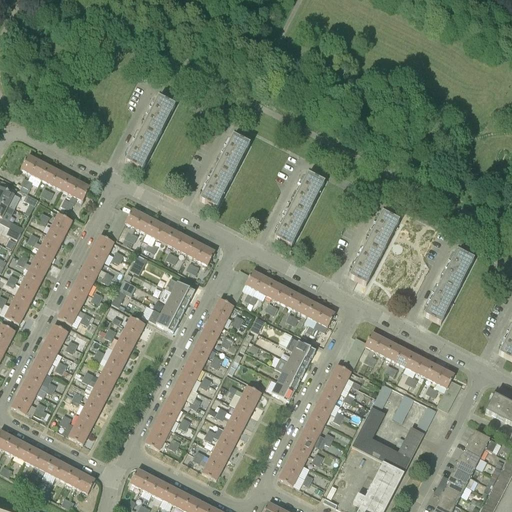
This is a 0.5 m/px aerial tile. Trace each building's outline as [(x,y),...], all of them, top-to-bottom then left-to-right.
[(158,140),(166,124),(175,108),(158,99),(141,131),(158,140)] [(142,172),(150,156),(158,140),(141,131),(124,164),(142,172)] [(233,178),(241,162),(250,146),(233,137),(216,170),(233,178)] [(20,172),(31,177),(38,162),(28,157),(20,172)] [(31,177),(41,182),(48,168),(38,162),(31,177)] [(41,182),(51,188),(59,173),(48,168),(41,182)] [(216,211),(225,195),(233,178),(216,170),(199,202),(216,211)] [(51,188),(62,193),(69,178),(59,173),(51,188)] [(308,217),(316,201),(324,185),(307,176),(291,208),(308,217)] [(62,193),(72,198),(79,184),(69,178),(62,193)] [(20,187),(24,190),(28,183),(23,180),(20,187)] [(24,190),(29,192),(33,185),(28,183),(24,190)] [(79,184),(72,198),(82,203),(90,189),(79,184)] [(0,204),(8,208),(14,197),(0,189),(0,204)] [(40,198),(45,200),(49,193),(44,191),(40,198)] [(45,200),(50,203),(53,196),(49,193),(45,200)] [(35,209),(38,202),(26,197),(23,203),(35,209)] [(61,208),(65,211),(69,204),(64,201),(61,208)] [(8,208),(0,204),(0,219),(2,221),(5,214),(11,217),(14,211),(8,208)] [(65,211),(70,213),(73,206),(69,204),(65,211)] [(291,249),(299,233),(308,217),(291,208),(274,240),(291,249)] [(129,217),(119,211),(116,217),(127,222),(129,217)] [(142,217),(132,211),(129,217),(127,222),(125,226),(131,229),(125,241),(129,243),(132,236),(135,231),(142,217)] [(382,255),(391,239),(399,223),(382,214),(365,246),(382,255)] [(40,221),(47,224),(50,220),(42,216),(40,221)] [(52,227),(67,234),(72,224),(57,216),(52,227)] [(127,222),(116,217),(113,222),(124,228),(125,226),(127,222)] [(142,217),(135,231),(140,234),(146,237),(153,222),(142,217)] [(37,225),(45,229),(47,224),(40,221),(37,225)] [(124,228),(113,222),(111,227),(121,233),(124,228)] [(153,222),(146,237),(143,241),(148,244),(153,246),(156,242),(163,227),(153,222)] [(9,230),(20,236),(23,230),(12,224),(9,230)] [(47,237),(61,244),(67,234),(52,227),(47,237)] [(121,233),(111,227),(108,233),(118,238),(121,233)] [(156,242),(166,247),(173,233),(163,227),(156,242)] [(17,242),(20,236),(9,230),(6,236),(17,242)] [(118,238),(108,233),(105,238),(116,243),(118,238)] [(166,247),(176,252),(184,238),(173,233),(166,247)] [(29,241),(36,245),(39,240),(32,236),(29,241)] [(129,243),(132,245),(134,246),(137,238),(132,236),(129,243)] [(41,247),(56,255),(61,244),(47,237),(41,247)] [(94,248),(109,256),(114,245),(99,238),(94,248)] [(176,252),(186,258),(194,243),(184,238),(176,252)] [(27,246),(34,250),(36,245),(29,241),(27,246)] [(186,258),(197,263),(204,248),(194,243),(186,258)] [(149,254),(153,246),(148,244),(145,251),(149,254)] [(153,246),(149,254),(154,256),(158,249),(153,246)] [(366,288),(374,271),(382,255),(365,246),(349,279),(366,288)] [(36,258),(51,265),(56,255),(41,247),(36,258)] [(88,258),(103,266),(109,256),(94,248),(88,258)] [(204,248),(197,263),(207,268),(215,254),(204,248)] [(457,294),(465,278),(474,261),(456,253),(440,285),(457,294)] [(113,258),(121,262),(123,257),(116,254),(113,258)] [(165,262),(170,265),(173,257),(169,255),(165,262)] [(18,261),(26,265),(28,260),(21,257),(18,261)] [(129,272),(139,278),(147,262),(137,257),(129,272)] [(170,265),(175,267),(178,260),(173,257),(170,265)] [(31,268),(45,275),(51,265),(36,258),(31,268)] [(98,276),(103,279),(105,274),(101,272),(103,266),(88,258),(83,269),(98,276)] [(111,263),(118,267),(121,262),(113,258),(111,263)] [(16,266),(24,270),(26,265),(18,261),(16,266)] [(191,275),(194,267),(190,265),(186,272),(191,275)] [(194,267),(191,275),(195,277),(199,270),(194,267)] [(25,278),(40,286),(45,275),(31,268),(25,278)] [(78,279),(93,287),(98,276),(83,269),(78,279)] [(250,278),(239,273),(237,278),(247,284),(250,278)] [(247,284),(245,287),(255,293),(263,278),(252,273),(250,278),(247,284)] [(113,278),(105,274),(103,279),(111,282),(113,278)] [(8,282),(15,286),(18,281),(10,277),(8,282)] [(20,289),(35,296),(40,286),(25,278),(20,289)] [(247,284),(237,278),(234,283),(244,289),(245,287),(247,284)] [(255,293),(265,298),(273,283),(263,278),(255,293)] [(72,289),(87,297),(93,287),(78,279),(72,289)] [(111,282),(103,279),(101,283),(108,287),(111,282)] [(172,295),(189,303),(190,300),(191,300),(194,293),(170,280),(164,291),(172,295)] [(5,287),(13,291),(15,286),(8,282),(5,287)] [(125,296),(129,299),(135,288),(128,285),(124,282),(118,293),(125,296)] [(244,289),(234,283),(231,289),(242,294),(244,289)] [(273,283),(265,298),(276,303),(283,289),(273,283)] [(440,326),(449,310),(457,294),(440,285),(423,317),(440,326)] [(15,299),(29,306),(35,296),(20,289),(15,299)] [(67,300),(82,308),(87,297),(72,289),(67,300)] [(241,295),(231,289),(228,295),(238,300),(241,295)] [(276,303),(286,309),(294,294),(283,289),(276,303)] [(111,306),(118,310),(125,296),(118,293),(111,306)] [(286,309),(296,314),(304,299),(294,294),(286,309)] [(92,299),(100,303),(102,298),(95,295),(92,299)] [(166,305),(183,313),(185,310),(185,311),(189,303),(172,295),(166,305)] [(238,300),(228,295),(225,300),(235,306),(238,300)] [(249,305),(252,298),(248,295),(244,302),(249,305)] [(252,298),(249,305),(254,307),(257,300),(252,298)] [(9,309),(24,317),(29,306),(15,299),(9,309)] [(90,304),(97,308),(100,303),(92,299),(90,304)] [(296,314),(307,319),(314,305),(304,299),(296,314)] [(62,310),(82,320),(85,315),(79,313),(82,308),(67,300),(62,310)] [(214,312),(228,319),(233,309),(219,302),(214,312)] [(161,315),(178,324),(180,321),(184,314),(183,313),(166,305),(161,315)] [(307,319),(317,324),(324,310),(314,305),(307,319)] [(265,313),(270,315),(273,308),(268,306),(265,313)] [(270,315),(274,318),(278,310),(273,308),(270,315)] [(24,317),(9,309),(4,320),(19,327),(24,317)] [(77,318),(62,310),(56,320),(71,328),(77,318)] [(324,310),(317,324),(327,330),(335,315),(324,310)] [(178,324),(161,315),(153,312),(148,322),(172,335),(174,331),(175,331),(178,324)] [(208,322),(223,330),(228,319),(214,312),(208,322)] [(92,319),(85,315),(82,320),(89,324),(92,319)] [(285,324),(290,326),(294,319),(289,316),(285,324)] [(233,322),(240,326),(243,322),(235,318),(233,322)] [(124,330),(139,338),(144,327),(130,319),(124,330)] [(290,326),(295,329),(298,321),(294,319),(290,326)] [(89,324),(82,320),(80,325),(87,328),(89,324)] [(111,325),(119,329),(121,323),(114,320),(111,325)] [(203,333),(217,340),(223,330),(208,322),(203,333)] [(238,331),(240,326),(233,322),(230,327),(238,331)] [(0,327),(0,339),(10,344),(15,334),(0,327)] [(48,338),(62,345),(67,335),(53,327),(48,338)] [(314,330),(309,328),(306,334),(311,337),(314,330)] [(511,362),(511,328),(498,356),(511,362)] [(106,335),(114,339),(116,334),(108,330),(106,335)] [(119,341),(133,349),(139,338),(124,330),(119,341)] [(198,343),(212,350),(217,340),(203,333),(198,343)] [(104,340),(111,344),(114,339),(106,335),(104,340)] [(382,340),(372,335),(367,344),(364,349),(374,354),(382,340)] [(42,348),(57,356),(62,345),(48,338),(42,348)] [(222,343),(230,347),(232,342),(225,338),(222,343)] [(367,344),(356,338),(353,344),(364,350),(364,349),(367,344)] [(0,352),(4,355),(10,344),(0,339),(0,352)] [(293,354),(310,362),(311,359),(312,359),(316,352),(291,340),(286,350),(293,354)] [(382,340),(374,354),(384,360),(392,345),(382,340)] [(113,352),(128,360),(133,349),(119,341),(113,352)] [(192,353),(207,361),(212,350),(198,343),(192,353)] [(220,348),(227,351),(230,347),(222,343),(220,348)] [(67,348),(74,352),(77,347),(69,344),(67,348)] [(364,350),(353,344),(350,350),(361,356),(364,350)] [(384,360),(395,365),(402,350),(392,345),(384,360)] [(37,359),(52,366),(57,356),(42,348),(37,359)] [(65,353),(72,357),(74,352),(67,348),(65,353)] [(361,356),(350,350),(347,356),(358,362),(361,356)] [(395,365),(405,370),(413,355),(402,350),(395,365)] [(95,357),(102,361),(105,356),(97,352),(95,357)] [(107,363),(122,371),(128,360),(113,352),(107,363)] [(187,363),(201,371),(207,361),(192,353),(187,363)] [(288,364),(304,373),(306,369),(307,370),(310,363),(310,362),(293,354),(288,364)] [(405,370),(415,376),(423,361),(413,355),(405,370)] [(358,362),(347,356),(344,362),(355,367),(358,362)] [(368,367),(372,358),(368,356),(363,364),(368,367)] [(92,362),(100,365),(102,361),(95,357),(92,362)] [(368,367),(373,369),(377,361),(372,358),(368,367)] [(32,369),(46,376),(52,366),(37,359),(32,369)] [(212,363),(219,367),(221,362),(215,359),(212,363)] [(415,376),(426,381),(433,366),(423,361),(415,376)] [(355,367),(344,362),(342,367),(352,373),(355,367)] [(102,374),(116,382),(122,371),(107,363),(102,374)] [(182,374),(196,381),(201,371),(187,363),(182,374)] [(210,368),(216,372),(219,367),(212,363),(210,368)] [(227,375),(232,378),(238,365),(234,363),(227,375)] [(56,369),(64,372),(66,368),(59,364),(56,369)] [(282,374),(299,383),(301,380),(305,373),(304,373),(288,364),(282,374)] [(426,381),(436,386),(444,371),(433,366),(426,381)] [(384,375),(388,377),(392,370),(388,367),(384,375)] [(331,378),(346,385),(351,375),(336,368),(331,378)] [(26,379),(41,387),(46,376),(32,369),(26,379)] [(54,373),(61,377),(64,372),(56,369),(54,373)] [(388,377),(393,379),(397,372),(392,370),(388,377)] [(454,377),(444,371),(436,386),(446,391),(454,377)] [(83,379),(91,383),(94,378),(86,374),(83,379)] [(96,385),(111,393),(116,382),(102,374),(96,385)] [(176,384),(191,392),(196,381),(182,374),(176,384)] [(277,385),(294,393),(295,390),(296,390),(300,383),(299,383),(282,374),(277,385)] [(326,388),(340,396),(346,385),(331,378),(326,388)] [(404,385),(409,387),(413,380),(408,378),(404,385)] [(21,390),(36,397),(41,387),(26,379),(21,390)] [(81,384),(89,388),(91,383),(83,379),(81,384)] [(201,384),(208,388),(211,383),(204,379),(201,384)] [(409,387),(414,390),(417,383),(413,380),(409,387)] [(461,388),(451,383),(449,387),(448,389),(458,393),(461,388)] [(46,389),(53,393),(56,388),(48,384),(46,389)] [(171,394),(186,402),(191,392),(176,384),(171,394)] [(199,389),(206,393),(208,388),(201,384),(199,389)] [(353,384),(350,388),(358,392),(360,387),(353,384)] [(90,396),(105,404),(111,393),(96,385),(90,396)] [(294,393),(277,385),(271,396),(288,404),(290,400),(291,401),(294,393)] [(360,509),(358,511),(384,511),(436,413),(427,409),(415,432),(410,430),(397,455),(372,442),(385,416),(380,414),(392,391),(383,386),(351,448),(382,465),(365,499),(357,496),(352,505),(360,509)] [(228,393),(236,397),(238,392),(231,388),(228,393)] [(241,399),(255,407),(261,396),(247,388),(241,399)] [(320,399),(335,406),(340,396),(326,388),(320,399)] [(43,394),(51,398),(53,393),(46,389),(43,394)] [(425,396),(429,398),(433,391),(429,389),(425,396)] [(455,399),(458,393),(448,389),(444,394),(455,399)] [(16,400),(30,407),(36,397),(21,390),(16,400)] [(429,398),(434,400),(438,393),(433,391),(429,398)] [(226,398),(233,402),(236,397),(228,393),(226,398)] [(166,405),(180,412),(186,402),(171,394),(166,405)] [(345,398),(352,402),(355,397),(347,394),(345,398)] [(452,405),(455,399),(444,394),(441,399),(452,405)] [(72,401),(80,404),(82,400),(75,396),(72,401)] [(85,407),(99,415),(105,404),(90,396),(85,407)] [(392,421),(401,426),(414,402),(404,397),(392,421)] [(485,414),(499,421),(507,404),(494,397),(485,414)] [(352,402),(345,398),(343,403),(350,407),(352,402)] [(235,410),(250,418),(255,407),(241,399),(235,410)] [(315,409),(330,416),(335,406),(320,399),(315,409)] [(450,410),(452,405),(441,399),(439,404),(450,410)] [(30,407),(16,400),(10,410),(25,418),(30,407)] [(191,405),(198,408),(200,404),(193,400),(191,405)] [(70,405),(78,409),(80,404),(72,401),(70,405)] [(450,410),(439,404),(436,409),(447,415),(450,410)] [(499,421),(511,427),(511,406),(507,404),(499,421)] [(36,409),(43,413),(45,409),(38,405),(36,409)] [(160,415),(175,422),(180,412),(166,405),(160,415)] [(188,409),(196,413),(198,408),(191,405),(188,409)] [(79,418),(94,425),(99,415),(85,407),(79,418)] [(33,414),(40,418),(43,413),(36,409),(33,414)] [(310,419),(324,427),(330,416),(315,409),(310,419)] [(217,415),(225,419),(227,414),(220,410),(217,415)] [(230,421),(244,429),(250,418),(235,410),(230,421)] [(335,419),(342,423),(344,418),(337,414),(335,419)] [(155,425),(170,433),(175,422),(160,415),(155,425)] [(215,420),(222,424),(225,419),(217,415),(215,420)] [(61,422),(69,426),(71,421),(64,417),(61,422)] [(74,429),(88,436),(94,425),(79,418),(74,429)] [(304,430),(319,437),(324,427),(310,419),(304,430)] [(340,427),(342,423),(335,419),(332,423),(340,427)] [(180,425),(187,429),(190,424),(182,420),(180,425)] [(224,432),(239,440),(244,429),(230,421),(224,432)] [(59,427),(66,431),(69,426),(61,422),(59,427)] [(150,436),(164,443),(170,433),(155,425),(150,436)] [(178,430),(185,434),(187,429),(180,425),(178,430)] [(88,436),(74,429),(68,440),(82,447),(88,436)] [(299,440),(314,447),(319,437),(304,430),(299,440)] [(0,451),(2,452),(10,438),(0,432),(0,451)] [(206,436),(213,440),(216,436),(208,432),(206,436)] [(218,443),(233,450),(239,440),(224,432),(218,443)] [(469,444),(484,452),(489,442),(475,434),(469,444)] [(324,440),(331,443),(333,439),(326,435),(324,440)] [(164,443),(150,436),(144,446),(159,453),(164,443)] [(203,441),(211,445),(213,440),(206,436),(203,441)] [(2,452),(13,458),(20,443),(10,438),(2,452)] [(294,450),(308,458),(314,447),(299,440),(294,450)] [(322,445),(329,448),(331,443),(324,440),(322,445)] [(170,445),(177,449),(179,445),(172,441),(170,445)] [(13,458),(24,463),(31,449),(20,443),(13,458)] [(213,454),(227,461),(233,450),(218,443),(213,454)] [(464,454),(479,461),(484,452),(469,444),(464,454)] [(174,454),(177,449),(170,445),(167,450),(174,454)] [(24,463),(34,469),(42,454),(31,449),(24,463)] [(289,461),(303,468),(308,458),(294,450),(289,461)] [(34,469),(45,474),(52,460),(42,454),(34,469)] [(195,458),(202,462),(204,458),(197,454),(195,458)] [(207,465),(222,472),(227,461),(213,454),(207,465)] [(459,464),(474,471),(479,461),(464,454),(459,464)] [(313,460),(321,464),(323,459),(316,456),(313,460)] [(200,467),(202,462),(195,458),(192,463),(200,467)] [(45,474),(56,480),(63,465),(52,460),(45,474)] [(311,465),(318,469),(321,464),(313,460),(311,465)] [(283,471),(298,479),(303,468),(289,461),(283,471)] [(511,473),(511,467),(505,463),(502,469),(511,473)] [(455,473),(469,480),(474,471),(459,464),(455,473)] [(56,480),(66,485),(74,471),(63,465),(56,480)] [(222,472),(207,465),(202,476),(216,483),(222,472)] [(511,480),(511,477),(511,473),(502,469),(499,474),(511,480)] [(4,478),(8,481),(12,473),(7,471),(4,478)] [(66,485),(77,491),(84,476),(74,471),(66,485)] [(130,486),(140,491),(148,476),(137,471),(130,486)] [(298,479),(283,471),(278,481),(293,489),(298,479)] [(450,483),(464,490),(469,480),(455,473),(450,483)] [(508,485),(511,480),(499,474),(497,480),(508,485)] [(84,476),(77,491),(88,496),(95,482),(84,476)] [(140,491),(151,496),(158,482),(148,476),(140,491)] [(303,481),(310,485),(312,480),(305,476),(303,481)] [(19,486),(24,489),(28,481),(23,479),(19,486)] [(486,487),(491,489),(495,482),(490,479),(486,487)] [(505,491),(508,485),(497,480),(494,485),(505,491)] [(24,489),(29,491),(33,484),(28,481),(24,489)] [(300,486),(308,489),(310,485),(303,481),(300,486)] [(151,496),(162,502),(169,487),(158,482),(151,496)] [(445,492),(460,499),(464,490),(450,483),(445,492)] [(502,496),(505,491),(494,485),(491,490),(502,496)] [(162,502),(172,507),(180,493),(169,487),(162,502)] [(40,497),(45,499),(49,492),(44,490),(40,497)] [(499,502),(502,496),(491,490),(490,493),(488,496),(499,502)] [(45,499),(50,502),(53,495),(49,492),(45,499)] [(440,502),(454,509),(460,499),(445,492),(440,502)] [(172,507),(181,511),(183,511),(190,498),(180,493),(172,507)] [(485,501),(497,507),(499,502),(488,496),(486,500),(485,501)] [(183,511),(196,511),(201,504),(190,498),(183,511)] [(61,508),(65,510),(69,503),(64,500),(61,508)] [(493,511),(494,511),(497,507),(485,501),(483,507),(493,511)] [(127,509),(132,511),(135,505),(130,502),(127,509)] [(435,511),(452,511),(454,509),(440,502),(435,511)] [(65,510),(69,511),(70,511),(74,505),(69,503),(65,510)]
